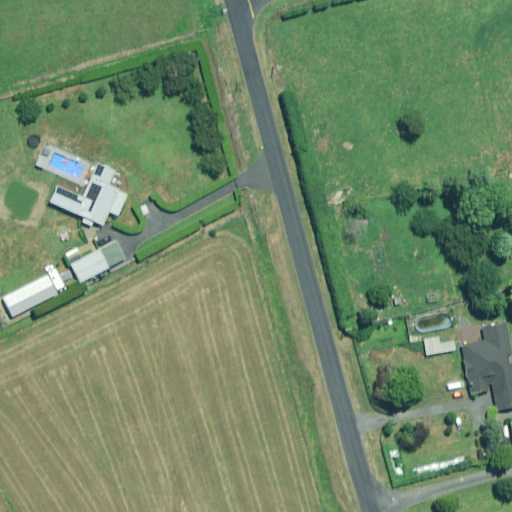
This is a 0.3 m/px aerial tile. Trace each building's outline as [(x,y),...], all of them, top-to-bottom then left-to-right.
[(128,195),(91,179),(83,198),(57,187),(50,204),(104,228),(110,215),(118,218),(128,195)] [(110,268),(100,249),(69,265),(80,284),(110,268)] [(39,312),(33,297),(0,310),(6,325),(39,312)] [(511,409),(511,367),(504,326),(480,330),(483,342),(460,347),(469,397),(488,393),(486,384),(490,383),(496,413),(511,409)] [(426,357),(457,350),(454,338),(443,340),(442,336),(423,340),(426,357)]
